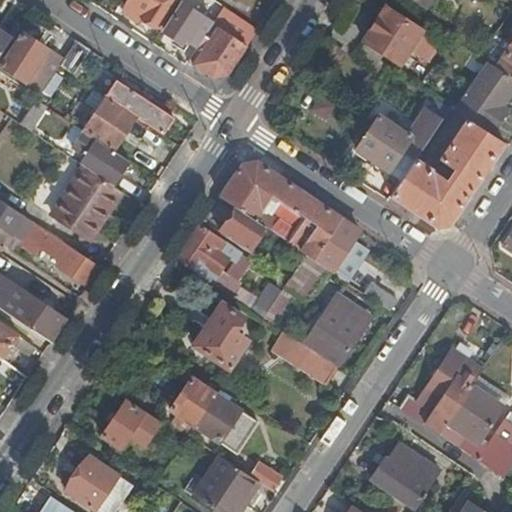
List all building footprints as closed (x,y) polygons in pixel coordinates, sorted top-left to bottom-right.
[(129,0),(126,6),(157,28),(175,0),(129,0)] [(175,0),(157,28),(160,30),(180,0),(175,0)] [(196,48),(212,24),(182,4),(164,31),(181,44),(184,40),(196,48)] [(227,75),(257,30),(223,7),(212,24),(196,48),(187,61),(213,79),(227,75)] [(364,42),(365,43),(384,55),(401,66),(423,33),(386,9),(364,42)] [(442,27),(448,17),(440,11),(433,21),(442,27)] [(0,55),(11,40),(0,32),(0,55)] [(423,33),(412,50),(413,51),(429,61),(440,42),(425,33),(424,32),(423,33)] [(60,59),(22,34),(0,65),(0,66),(38,91),(60,59)] [(71,74),(88,49),(76,41),(59,66),(71,74)] [(365,43),(360,50),(378,62),(384,55),(365,43)] [(511,78),(511,46),(496,69),(511,78)] [(378,62),(360,50),(354,59),(372,71),(378,62)] [(468,120),(493,136),(509,112),(502,107),(511,91),(511,78),(496,69),(488,64),(455,112),(468,120)] [(63,77),(55,72),(37,99),(45,105),(63,77)] [(116,80),(105,96),(106,97),(150,127),(163,134),(174,118),(116,80)] [(150,127),(106,97),(83,131),(114,151),(128,132),(141,139),(150,127)] [(45,105),(37,99),(20,125),(33,134),(49,108),(45,105)] [(357,151),(390,171),(402,152),(416,161),(451,109),(437,101),(413,139),(379,116),(357,151)] [(451,227),(506,144),(493,136),(468,120),(441,161),(454,171),(447,181),(416,161),(401,184),(391,198),(438,230),(451,227)] [(72,148),(83,131),(75,126),(64,142),(72,148)] [(112,186),(129,162),(114,151),(83,131),(72,148),(84,155),(79,164),(85,168),(112,186)] [(220,198),(236,209),(265,229),(305,255),(315,261),(342,219),(257,163),(242,166),(220,198)] [(86,240),(119,191),(112,186),(85,168),(52,217),(86,240)] [(19,244),(33,223),(0,200),(0,239),(15,249),(19,244)] [(265,229),(236,209),(220,234),(249,253),(265,229)] [(354,241),(360,231),(342,219),(315,261),(327,270),(333,273),(348,284),(369,251),(354,241)] [(87,287),(100,268),(33,223),(19,244),(35,255),(46,242),(57,249),(53,255),(62,262),(58,268),(87,287)] [(177,260),(178,261),(214,285),(230,260),(220,253),(226,244),(200,228),(199,227),(177,260)] [(511,233),(503,247),(511,253),(511,233)] [(235,251),(226,244),(220,253),(230,260),(235,251)] [(263,319),(272,325),(292,294),(306,302),(327,270),(315,261),(305,255),(289,280),(281,292),(267,313),(263,319)] [(0,277),(0,310),(49,343),(65,320),(0,277)] [(364,294),(384,308),(391,298),(371,284),(364,294)] [(267,313),(281,292),(269,285),(256,305),(267,313)] [(340,365),(373,317),(340,295),(307,342),(340,365)] [(227,370),(247,341),(233,332),(243,317),(223,304),(194,347),(227,370)] [(0,339),(6,343),(16,329),(0,319),(0,339)] [(34,351),(38,344),(16,329),(6,343),(0,339),(0,362),(1,363),(16,339),(34,351)] [(326,385),(337,369),(283,332),(272,348),(326,385)] [(477,378),(481,371),(452,352),(418,404),(407,397),(399,410),(439,436),(471,387),(477,378)] [(195,426),(216,395),(191,378),(170,410),(179,415),(195,426)] [(507,399),(477,378),(471,387),(501,407),(507,399)] [(439,436),(503,479),(511,465),(511,418),(507,415),(487,445),(480,439),(501,407),(471,387),(439,436)] [(255,421),(216,395),(195,426),(234,452),(255,421)] [(160,424),(126,402),(102,438),(120,451),(129,437),(145,447),(160,424)] [(172,425),(189,436),(195,426),(179,415),(172,425)] [(415,509),(439,471),(399,444),(388,461),(385,459),(371,480),(415,509)] [(119,475),(90,456),(66,491),(98,511),(113,511),(131,486),(118,477),(119,475)] [(258,482),(250,477),(224,459),(196,499),(215,511),(234,511),(246,495),(249,496),(258,482)] [(258,482),(272,492),(282,478),(260,463),(250,477),(258,482)] [(70,511),(51,499),(41,511),(70,511)] [(488,511),(469,499),(460,511),(488,511)]
